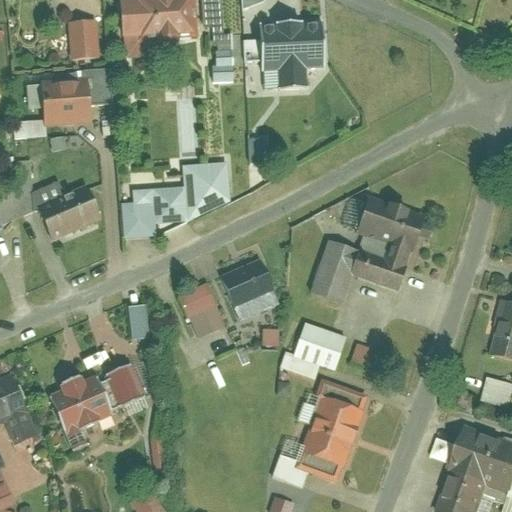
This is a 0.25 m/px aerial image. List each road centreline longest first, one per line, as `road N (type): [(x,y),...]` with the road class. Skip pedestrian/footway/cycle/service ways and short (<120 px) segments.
road 1 (residential): [(0,338),(263,220),(440,121),(468,96)]
road 2 (residential): [(511,109),(422,407),(380,511)]
road 3 (residential): [(367,0),(418,22),(460,58),(468,96)]
